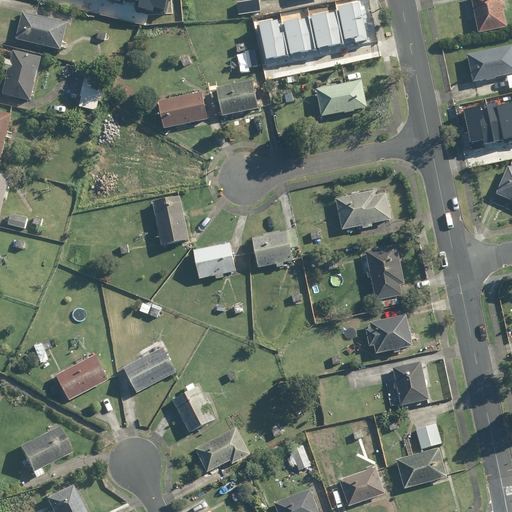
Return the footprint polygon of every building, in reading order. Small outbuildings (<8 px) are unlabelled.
[(132,0),(139,2),(138,7),(152,10),(153,7),(165,10),(166,0),(132,0)] [(371,27),(365,0),(337,0),(344,32),(371,27)] [(500,0),(470,0),(478,35),(506,29),(500,0)] [(326,13),(326,12),(311,16),(318,48),(343,42),(336,11),(326,13)] [(67,24),(22,13),(15,41),(60,52),(67,24)] [(316,49),(309,17),(299,19),(298,18),(283,21),(290,54),(316,49)] [(271,21),(270,20),(258,22),(266,59),(288,54),(284,32),(280,33),(278,19),(271,21)] [(511,46),(466,56),(472,84),(511,75),(511,46)] [(0,67),(0,69),(8,72),(2,96),(30,103),(40,59),(12,52),(10,61),(2,60),(0,67)] [(301,60),(280,64),(282,76),(303,72),(301,60)] [(361,81),(315,90),(321,119),(367,109),(361,81)] [(253,82),(215,89),(220,117),(258,109),(253,82)] [(202,93),(157,102),(162,131),(208,121),(202,93)] [(499,103),(489,105),(498,143),(511,139),(511,103),(500,106),(499,103)] [(483,106),(465,110),(474,148),(485,146),(485,144),(495,142),(488,109),(483,110),(483,106)] [(0,112),(0,159),(1,160),(12,115),(0,112)] [(511,169),(508,167),(496,194),(511,201),(511,169)] [(0,212),(8,178),(0,176),(0,212)] [(362,227),(363,230),(372,228),(372,225),(391,221),(385,195),(375,197),(374,192),(334,200),(341,232),(362,227)] [(180,198),(152,203),(160,247),(188,242),(180,198)] [(259,269),(275,265),(276,269),(284,267),(283,263),(292,261),(286,233),(252,240),(259,269)] [(215,276),(215,280),(223,279),(222,275),(236,272),(231,244),(193,252),(199,279),(215,276)] [(404,285),(396,247),(365,253),(376,302),(401,297),(399,286),(404,285)] [(311,292),(292,296),(294,304),(313,300),(311,292)] [(374,347),(376,355),(411,348),(406,317),(370,324),(371,330),(366,331),(368,348),(374,347)] [(123,367),(138,395),(177,375),(162,347),(123,367)] [(55,375),(69,402),(110,381),(96,354),(55,375)] [(400,407),(428,401),(420,363),(392,368),(396,383),(391,384),(393,391),(397,390),(400,407)] [(200,388),(172,401),(188,436),(216,422),(200,388)] [(416,430),(422,450),(442,445),(436,425),(416,430)] [(59,427),(17,447),(30,473),(71,453),(59,427)] [(372,427),(359,430),(363,444),(375,441),(372,427)] [(195,451),(208,474),(230,463),(232,467),(251,457),(237,429),(195,451)] [(303,445),(290,450),(298,471),(311,466),(303,445)] [(397,461),(405,490),(447,479),(439,450),(397,461)] [(338,483),(348,509),(384,495),(375,469),(338,483)] [(82,511),(69,486),(45,499),(51,511),(82,511)] [(274,504),(276,511),(318,511),(311,491),(274,504)]
